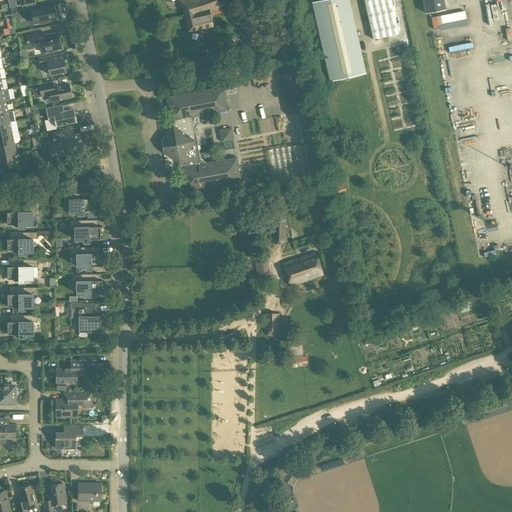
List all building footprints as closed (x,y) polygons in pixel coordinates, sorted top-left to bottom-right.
[(177,0),(179,4),(182,3),(185,16),(198,13),(198,11),(203,10),(207,27),(212,26),(210,16),(223,12),(219,0),(177,0)] [(349,0),(323,0),(312,3),(329,81),(366,73),(349,0)] [(390,0),(363,0),(373,39),(399,33),(390,0)] [(445,9),(443,0),(422,0),(425,13),(445,9)] [(36,8),(35,2),(22,5),(23,11),(30,9),(33,23),(39,22),(40,23),(47,22),(47,20),(55,19),(54,15),(56,15),(54,8),(53,8),(52,5),(36,8)] [(441,24),(442,28),(466,23),(464,9),(430,16),(433,26),(441,24)] [(198,13),(185,16),(188,32),(207,27),(203,10),(198,11),(198,13)] [(232,29),(213,34),(215,43),(235,38),(232,29)] [(41,30),(28,33),(30,41),(34,40),(35,43),(39,42),(41,52),(61,48),(58,33),(42,36),(41,30)] [(60,54),(38,58),(40,64),(47,63),(49,75),(66,71),(63,59),(61,60),(60,54)] [(297,61),(277,66),(288,114),(307,109),(297,61)] [(24,75),(18,76),(20,87),(26,86),(24,75)] [(59,79),(31,86),(34,98),(46,95),(48,103),(71,98),(68,83),(61,85),(59,79)] [(228,110),(224,86),(180,94),(176,95),(168,106),(169,110),(171,121),(171,120),(172,125),(165,136),(168,156),(179,163),(179,168),(181,178),(182,182),(193,190),(197,189),(200,188),(201,195),(222,191),(221,185),(241,181),(236,157),(207,163),(200,158),(193,122),(198,116),(228,110)] [(72,103),(46,109),(48,119),(54,118),(56,127),(77,122),(72,103)] [(8,111),(0,113),(0,124),(10,122),(14,121),(12,111),(8,111)] [(308,111),(294,114),(301,144),(314,141),(308,111)] [(0,135),(12,133),(10,122),(0,124),(0,135)] [(231,128),(219,130),(221,142),(233,140),(231,128)] [(68,130),(52,133),(55,144),(61,143),(63,154),(83,150),(79,134),(70,136),(68,130)] [(12,133),(0,135),(0,146),(14,143),(12,133)] [(0,157),(16,154),(14,143),(0,146),(0,157)] [(270,176),(283,174),(282,165),(277,166),(275,148),(267,149),(270,176)] [(16,154),(0,157),(0,164),(1,168),(5,168),(6,173),(20,171),(16,154)] [(344,183),(332,186),(334,193),(346,190),(344,183)] [(92,192),(65,193),(65,199),(69,199),(70,212),(78,212),(78,214),(77,214),(77,215),(86,215),(86,214),(84,214),(84,211),(95,211),(95,198),(92,199),(92,192)] [(9,212),(7,212),(7,224),(18,224),(18,227),(15,227),(15,228),(25,228),(25,227),(24,227),(24,224),(37,224),(36,205),(9,205),(9,212)] [(272,220),(272,240),(276,244),(281,244),(285,240),(285,220),(282,216),(276,216),(272,220)] [(97,220),(70,221),(70,227),(74,227),(75,240),(83,239),(83,242),(82,242),(82,243),(92,242),(89,242),(89,239),(100,239),(100,226),(97,226),(97,220)] [(9,239),(7,239),(7,251),(18,251),(18,254),(16,254),(16,255),(25,255),(25,254),(24,254),(24,251),(37,251),(37,232),(9,232),(9,239)] [(315,234),(308,236),(310,245),(317,242),(315,234)] [(99,247),(72,247),(72,254),(76,254),(77,266),(85,266),(85,269),(84,269),(94,269),(93,268),(91,268),(91,266),(102,266),(102,253),(99,253),(99,247)] [(315,252),(282,263),(290,286),(323,276),(315,252)] [(260,260),(255,261),(258,279),(255,279),(255,283),(259,283),(260,286),(269,285),(265,257),(260,258),(260,260)] [(9,266),(7,266),(7,279),(18,279),(18,281),(16,281),(16,282),(25,282),(25,281),(24,281),(24,279),(32,279),(32,266),(37,266),(37,260),(9,260),(9,266)] [(99,274),(72,274),(72,281),(76,281),(77,293),(85,293),(85,296),(84,296),(84,297),(93,296),(93,295),(91,296),(91,293),(102,293),(102,280),(99,280),(99,274)] [(10,294),(7,294),(7,307),(19,306),(19,309),(16,309),(16,310),(25,310),(25,309),(24,309),(24,306),(33,306),(32,294),(37,294),(37,287),(10,287),(10,294)] [(495,299),(487,302),(490,310),(498,307),(495,299)] [(98,303),(70,303),(71,318),(71,314),(79,314),(79,332),(80,332),(79,335),(87,338),(88,334),(94,336),(95,332),(102,332),(102,328),(103,327),(104,327),(105,326),(105,325),(105,324),(105,323),(105,322),(104,321),(103,321),(103,320),(102,320),(102,316),(98,316),(98,303)] [(264,314),(264,333),(279,334),(279,314),(264,314)] [(10,321),(7,321),(7,334),(19,334),(19,337),(16,337),(25,337),(24,334),(33,334),(33,321),(37,321),(37,315),(10,315),(10,321)] [(301,346),(289,348),(291,365),(306,363),(305,356),(302,356),(301,346)] [(70,368),(56,368),(56,383),(57,383),(57,389),(65,389),(65,383),(77,383),(77,374),(83,374),(83,363),(96,363),(96,355),(79,355),(79,360),(70,360),(70,368)] [(15,386),(0,385),(0,403),(15,404),(15,386)] [(71,400),(56,400),(56,416),(70,416),(70,415),(77,415),(77,405),(91,405),(91,393),(71,393),(71,400)] [(0,443),(0,444),(5,444),(6,442),(6,438),(15,438),(15,425),(0,424),(0,443)] [(56,433),(56,449),(75,449),(75,436),(82,436),(82,435),(109,434),(109,425),(82,425),(70,425),(70,433),(56,433)] [(49,500),(43,501),(44,511),(53,511),(53,505),(66,503),(63,483),(47,486),(49,500)] [(100,483),(78,483),(78,501),(100,501),(100,483)] [(21,502),(15,503),(17,511),(37,511),(38,511),(32,485),(18,489),(21,502)] [(0,511),(8,511),(11,511),(5,491),(0,492),(0,511)]
